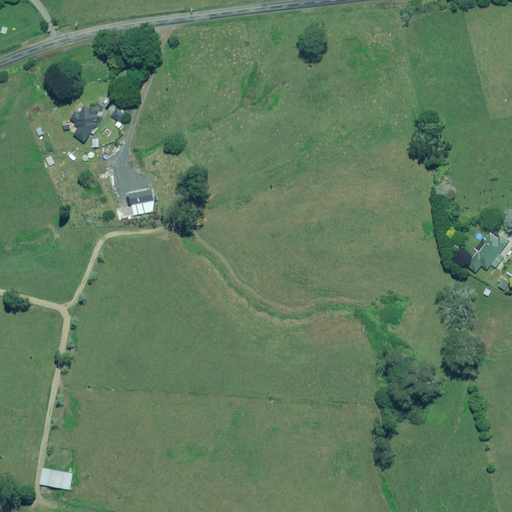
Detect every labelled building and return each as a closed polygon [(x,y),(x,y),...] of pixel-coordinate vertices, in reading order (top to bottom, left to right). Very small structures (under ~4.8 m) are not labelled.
[(77,112),(72,119),(77,123),(75,125),(80,129),(75,135),(86,142),(106,116),(93,106),(91,110),(87,107),(80,115),(77,112)] [(126,114),(118,109),(113,117),(121,122),(126,114)] [(56,164),(52,157),(48,159),(51,166),(56,164)] [(98,159),(92,161),(96,171),(103,168),(98,159)] [(156,201),(153,190),(131,195),(133,206),(156,201)] [(498,237),(492,233),(486,241),(484,239),(476,249),(475,247),(464,262),(478,272),(483,266),(488,270),(492,265),(497,268),(505,257),(500,254),(509,242),(500,235),(498,237)] [(511,282),(502,277),(500,282),(502,283),(500,287),(506,290),(511,282)] [(74,474),(44,468),(41,485),(71,490),(74,474)]
